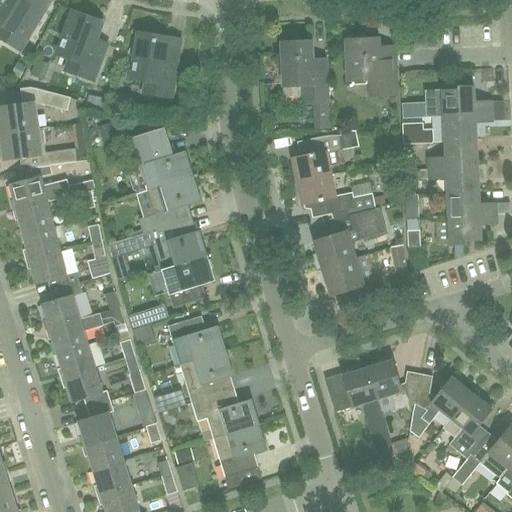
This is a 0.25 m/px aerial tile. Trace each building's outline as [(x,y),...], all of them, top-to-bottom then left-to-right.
[(0,40),(18,51),(24,41),(13,34),(34,0),(0,0),(0,26),(1,27),(0,27),(0,40)] [(91,82),(101,56),(88,51),(99,23),(71,13),(55,55),(69,61),(65,72),(91,82)] [(170,98),(179,40),(136,34),(129,80),(144,83),(142,94),(170,98)] [(377,51),(376,39),(346,40),(348,80),(368,80),(368,92),(391,91),(390,51),(377,51)] [(327,102),(325,72),(311,73),(310,42),(279,43),(282,86),(300,85),(301,103),(327,102)] [(441,91),(442,117),(459,117),(459,113),(492,111),(491,101),(491,100),(474,101),(473,86),(456,87),(457,91),(441,91)] [(68,98),(41,90),(38,103),(65,111),(68,98)] [(0,134),(35,130),(31,104),(0,108),(0,134)] [(459,117),(442,117),(443,142),(475,141),(475,123),(492,122),(492,113),(492,111),(459,113),(459,117)] [(418,138),(433,138),(432,119),(418,120),(418,138)] [(41,129),(35,130),(0,134),(0,138),(0,140),(0,155),(2,156),(3,160),(38,155),(37,144),(43,143),(41,129)] [(136,193),(145,190),(189,177),(181,152),(171,155),(163,129),(131,139),(135,152),(133,152),(138,167),(130,170),(126,175),(131,191),(136,193)] [(362,148),(361,132),(344,133),(345,149),(362,148)] [(295,182),(330,175),(328,167),(345,164),(339,136),(329,136),(315,139),(318,152),(290,158),(295,182)] [(475,141),(443,142),(444,157),(426,158),(427,168),(477,166),(475,141)] [(45,166),(49,165),(75,162),(88,160),(86,148),(74,149),(73,148),(44,152),(45,166)] [(462,189),(478,189),(477,166),(427,168),(427,179),(445,178),(445,193),(462,192),(462,189)] [(371,195),(352,199),(351,193),(335,197),(330,175),(295,182),(300,206),(322,201),(325,215),(347,211),(348,215),(374,208),(372,198),(371,195)] [(14,210),(46,202),(80,193),(90,191),(94,190),(91,181),(66,187),(66,185),(57,187),(56,182),(41,186),(39,176),(7,185),(14,210)] [(141,234),(161,228),(171,225),(166,212),(196,203),(189,177),(145,190),(153,217),(137,221),(141,234)] [(463,215),(496,213),(495,203),(478,204),(478,189),(462,189),(462,192),(445,193),(447,219),(463,218),(463,215)] [(90,191),(80,193),(84,210),(94,208),(90,191)] [(405,197),(406,216),(416,215),(415,196),(405,197)] [(20,234),(52,227),(46,202),(14,210),(20,234)] [(374,208),(348,215),(352,230),(312,242),(320,269),(354,258),(350,244),(365,239),(362,228),(379,223),(374,208)] [(448,245),(453,245),(464,244),(464,241),(480,241),(479,224),(496,224),(496,213),(463,215),(463,218),(447,219),(448,245)] [(91,243),(101,240),(98,225),(88,227),(91,243)] [(27,260),(59,251),(52,227),(20,234),(27,260)] [(160,270),(202,257),(195,232),(165,241),(161,228),(141,234),(141,236),(106,246),(110,260),(153,247),(160,270)] [(408,248),(419,247),(419,231),(407,231),(408,248)] [(95,260),(105,258),(101,240),(91,243),(95,260)] [(65,276),(59,251),(27,260),(34,284),(65,276)] [(375,280),(367,254),(354,258),(320,269),(328,296),(334,294),(338,309),(385,295),(381,279),(375,280)] [(202,257),(160,270),(171,309),(204,298),(200,285),(210,282),(202,257)] [(385,284),(388,294),(388,296),(397,293),(394,282),(385,284)] [(109,310),(119,307),(115,292),(105,295),(109,310)] [(40,305),(48,329),(78,320),(71,295),(40,305)] [(109,310),(113,323),(115,327),(125,324),(119,307),(109,310)] [(78,320),(48,329),(56,353),(86,344),(82,332),(102,326),(98,314),(78,320)] [(179,366),(222,352),(214,327),(184,337),(180,323),(167,328),(179,366)] [(136,339),(153,334),(150,324),(133,330),(136,339)] [(120,344),(124,359),(135,356),(130,341),(120,344)] [(86,344),(56,353),(63,378),(94,369),(86,344)] [(191,404),(204,400),(200,387),(230,378),(222,352),(179,366),(191,404)] [(135,356),(124,359),(130,376),(140,372),(135,356)] [(413,404),(418,374),(404,371),(403,384),(398,385),(390,360),(366,367),(376,400),(390,395),(395,410),(413,404)] [(375,400),(376,400),(366,367),(340,376),(346,392),(329,398),(334,413),(360,405),(377,462),(393,457),(375,400)] [(101,392),(94,369),(63,378),(71,402),(101,392)] [(450,420),(470,394),(450,378),(434,398),(429,394),(433,377),(418,374),(413,404),(426,409),(419,420),(427,426),(439,411),(450,420)] [(490,410),(470,394),(450,420),(443,429),(455,438),(449,445),(467,459),(470,455),(480,443),(470,436),(490,410)] [(213,439),(256,426),(247,400),(217,409),(214,397),(204,400),(191,404),(197,422),(206,419),(213,439)] [(146,427),(156,424),(151,409),(141,412),(146,427)] [(142,423),(139,411),(120,416),(123,427),(142,423)] [(77,421),(85,447),(115,437),(107,412),(77,421)] [(156,424),(146,427),(151,444),(161,441),(156,424)] [(263,450),(256,426),(213,439),(228,488),(261,478),(257,466),(237,472),(233,459),(263,450)] [(497,462),(489,473),(499,480),(511,463),(511,427),(510,426),(487,454),(497,462)] [(115,437),(85,447),(92,470),(122,461),(115,437)] [(412,441),(395,445),(398,459),(415,455),(412,441)] [(470,455),(467,459),(452,478),(454,479),(462,485),(462,486),(480,463),(470,455)] [(157,463),(162,479),(172,476),(167,460),(157,463)] [(100,495),(130,485),(122,461),(92,470),(100,495)] [(495,485),(506,495),(511,499),(511,463),(499,480),(495,485)] [(182,493),(197,488),(191,465),(176,469),(182,493)] [(0,499),(12,496),(4,472),(0,473),(0,499)] [(172,476),(162,479),(167,496),(177,493),(172,476)] [(104,511),(129,511),(137,510),(130,485),(100,495),(104,511)] [(0,499),(0,511),(16,511),(12,496),(0,499)]
